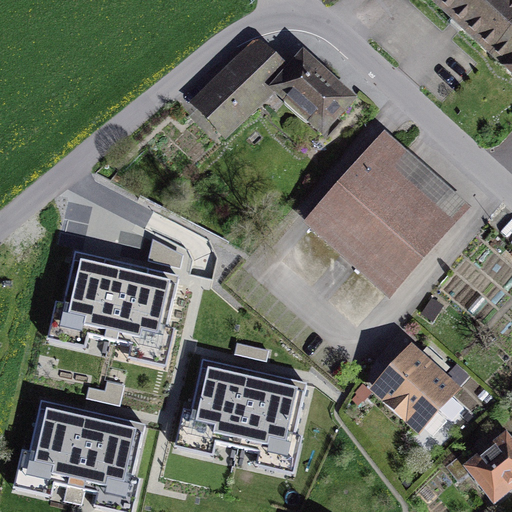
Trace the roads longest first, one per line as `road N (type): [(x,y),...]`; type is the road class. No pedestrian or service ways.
road 1 (unclassified): [(0,226),(216,47),(296,11)]
road 2 (residential): [(296,11),(330,28),(511,194)]
